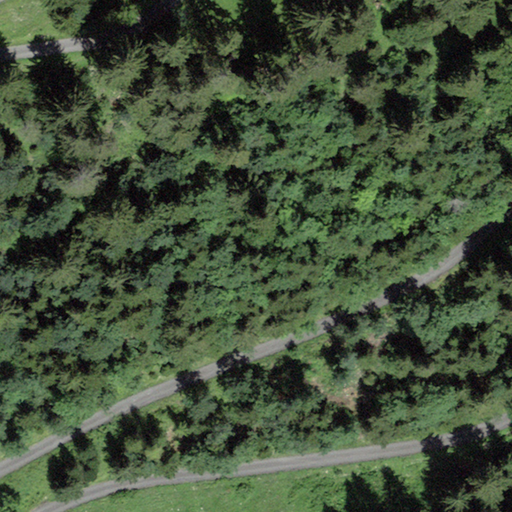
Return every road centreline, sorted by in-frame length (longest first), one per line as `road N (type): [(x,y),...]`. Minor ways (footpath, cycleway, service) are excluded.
road 1 (track): [(511,212),(417,282),(0,468)]
road 2 (track): [(49,511),(143,482),(377,458),(511,415)]
road 3 (track): [(0,54),(121,35),(174,0)]
